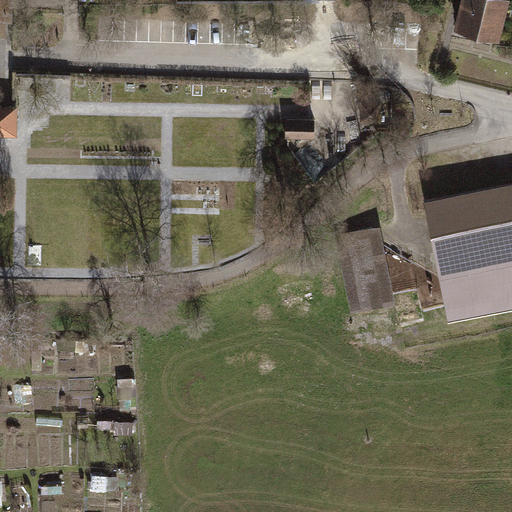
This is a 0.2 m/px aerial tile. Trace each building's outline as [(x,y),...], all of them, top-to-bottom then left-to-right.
[(0,0),(0,15),(11,16),(11,0),(0,0)] [(504,0),(456,0),(449,28),(495,39),(504,0)] [(0,104),(0,131),(16,132),(17,104),(0,104)] [(314,119),(286,118),(285,138),(314,139),(314,119)] [(511,179),(424,197),(447,316),(511,303),(511,179)] [(394,302),(379,222),(336,231),(351,310),(394,302)] [(309,278),(279,285),(284,307),(314,300),(309,278)]
